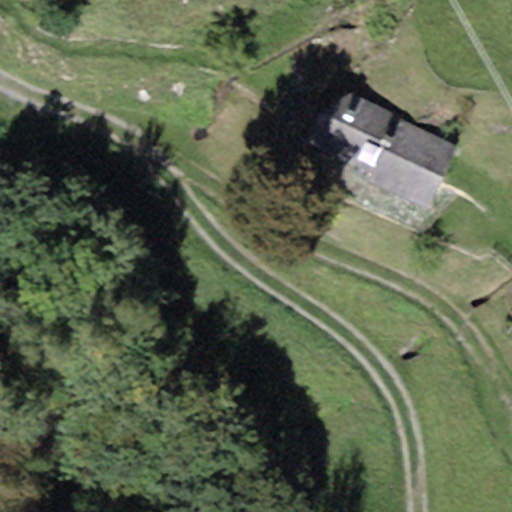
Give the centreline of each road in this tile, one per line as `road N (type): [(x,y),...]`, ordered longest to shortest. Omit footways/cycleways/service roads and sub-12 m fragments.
road 1 (track): [(0,86),(129,140),(398,363),(416,406),(414,511)]
road 2 (track): [(129,140),(239,191),(325,251),(447,303),(511,407)]
road 3 (track): [(129,140),(216,318),(314,433),(307,511)]
